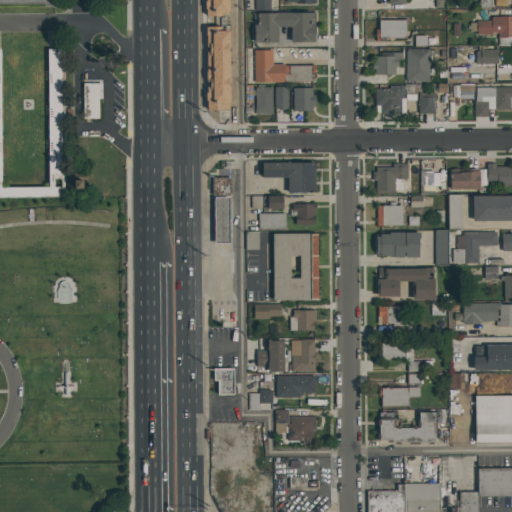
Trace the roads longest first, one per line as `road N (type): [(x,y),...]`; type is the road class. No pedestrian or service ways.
road 1 (residential): [(345,0),(348,511)]
road 2 (primary): [(184,511),(182,144)]
road 3 (residential): [(182,144),(511,141)]
road 4 (primary): [(152,262),(152,511)]
road 5 (primary): [(182,144),(182,0)]
